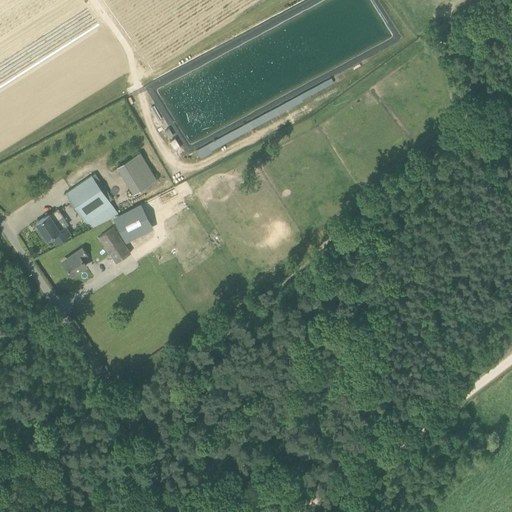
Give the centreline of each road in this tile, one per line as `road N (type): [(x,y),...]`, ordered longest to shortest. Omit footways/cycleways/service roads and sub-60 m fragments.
road 1 (track): [(420,41),(464,106),(358,212),(364,466)]
road 2 (unclassified): [(175,511),(99,368),(0,221)]
road 3 (track): [(298,511),(511,359)]
